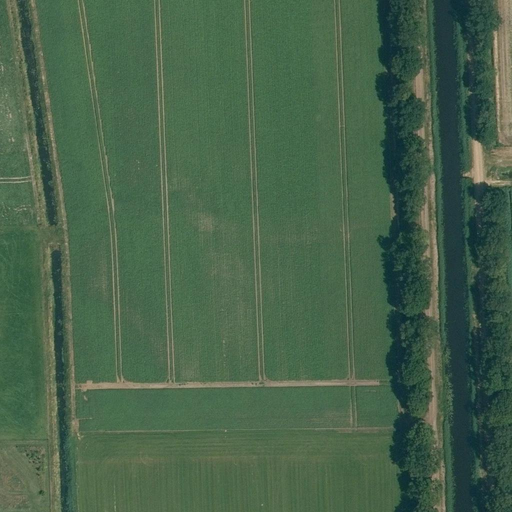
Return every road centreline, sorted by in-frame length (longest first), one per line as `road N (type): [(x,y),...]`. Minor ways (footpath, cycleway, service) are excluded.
road 1 (track): [(492,511),(479,155)]
road 2 (track): [(479,155),(470,0)]
